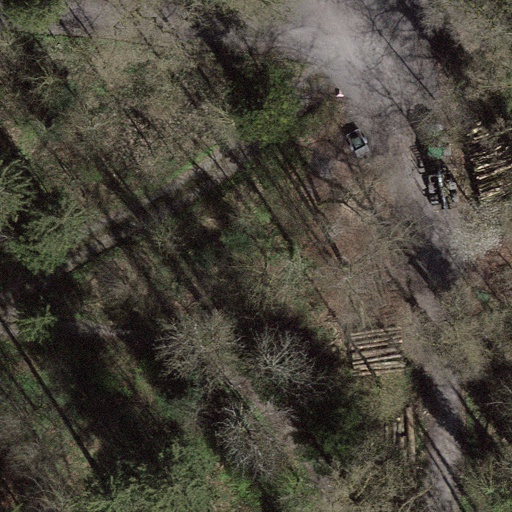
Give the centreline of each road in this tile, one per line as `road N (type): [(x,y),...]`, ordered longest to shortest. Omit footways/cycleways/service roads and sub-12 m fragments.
road 1 (track): [(446,511),(450,311),(423,192),(334,26)]
road 2 (track): [(0,314),(165,233),(303,133),(334,26)]
road 3 (track): [(334,26),(2,0)]
